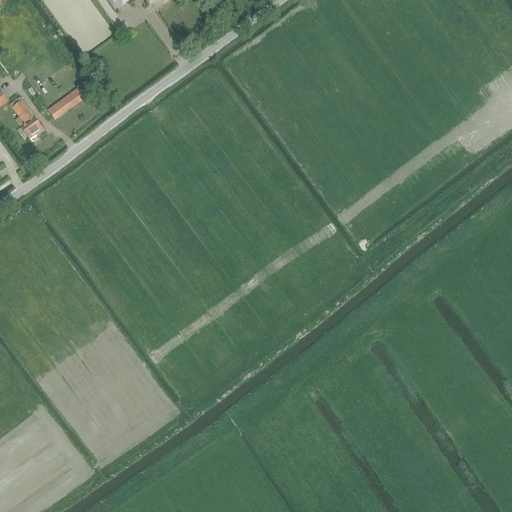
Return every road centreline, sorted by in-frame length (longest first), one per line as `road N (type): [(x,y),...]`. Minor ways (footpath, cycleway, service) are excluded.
road 1 (unclassified): [(0,206),(281,0)]
road 2 (track): [(118,511),(355,342)]
